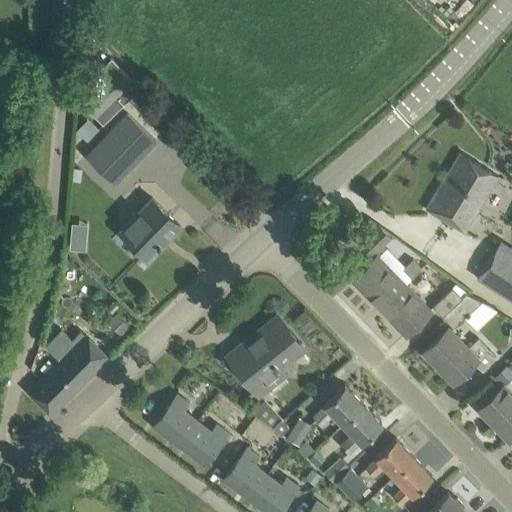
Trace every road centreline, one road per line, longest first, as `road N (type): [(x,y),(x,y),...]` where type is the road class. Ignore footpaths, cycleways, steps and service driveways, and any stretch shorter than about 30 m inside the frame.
road 1 (residential): [(18,469),(1,445),(43,261),(63,50)]
road 2 (unclassified): [(511,496),(260,242)]
road 3 (tertiary): [(260,242),(404,117),(511,0)]
road 4 (tertiary): [(86,402),(260,242)]
road 5 (residential): [(227,511),(86,402)]
